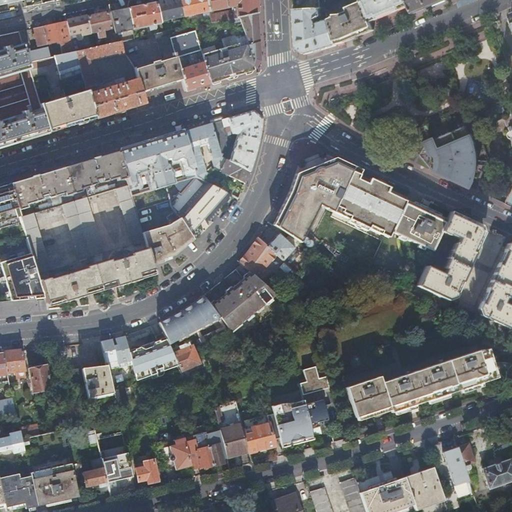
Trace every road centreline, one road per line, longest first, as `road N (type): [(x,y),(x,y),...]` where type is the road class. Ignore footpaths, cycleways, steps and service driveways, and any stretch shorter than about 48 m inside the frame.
road 1 (residential): [(120,511),(375,449),(511,404)]
road 2 (secondary): [(0,334),(115,317),(196,276),(248,219),(282,128)]
road 3 (primary): [(279,83),(0,168)]
road 4 (primary): [(497,0),(279,83)]
road 5 (tertiary): [(305,118),(503,221)]
